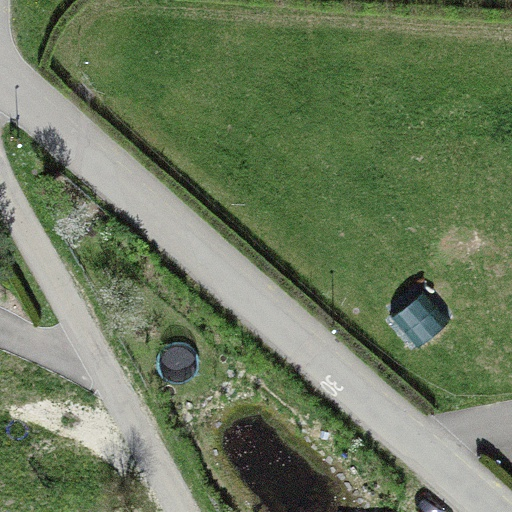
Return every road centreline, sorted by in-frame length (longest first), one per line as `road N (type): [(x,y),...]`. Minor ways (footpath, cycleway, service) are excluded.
road 1 (residential): [(0,97),(114,184),(490,511)]
road 2 (residential): [(174,511),(0,194)]
